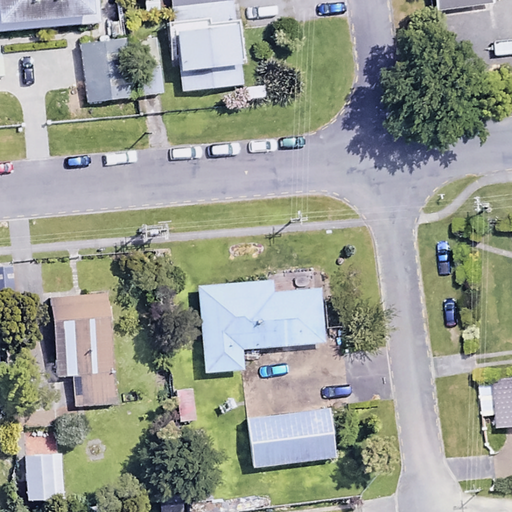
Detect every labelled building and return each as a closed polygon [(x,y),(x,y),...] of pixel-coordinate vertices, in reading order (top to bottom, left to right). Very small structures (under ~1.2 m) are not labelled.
[(0,0),(0,29),(14,28),(13,19),(91,13),(90,0),(0,0)] [(169,0),(171,18),(162,19),(168,69),(176,68),(178,89),(236,83),(234,62),(240,62),(236,18),(230,19),(227,0),(169,0)] [(491,3),(490,0),(432,0),(434,9),(491,3)] [(123,39),(129,95),(158,92),(151,35),(123,39)] [(129,95),(123,39),(75,44),(82,100),(129,95)] [(13,260),(0,261),(0,294),(15,294),(13,260)] [(269,291),(268,280),(195,285),(200,370),(239,368),(238,346),(320,341),(317,288),(269,291)] [(111,402),(105,292),(35,296),(41,406),(111,402)] [(511,379),(495,380),(497,425),(511,423),(511,379)] [(190,386),(175,387),(176,420),(190,419),(190,386)] [(332,456),(327,405),(245,414),(251,464),(332,456)] [(59,496),(57,452),(20,454),(23,498),(59,496)]
